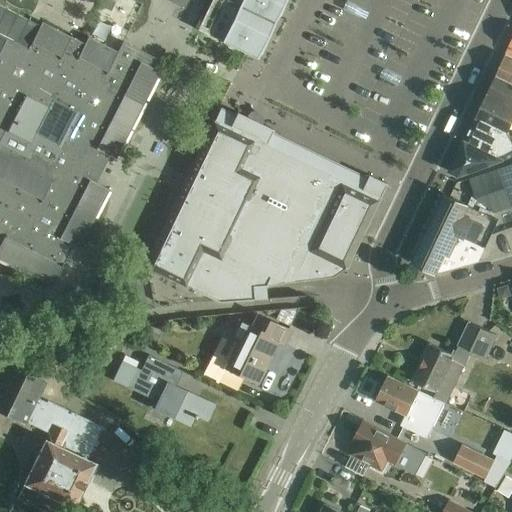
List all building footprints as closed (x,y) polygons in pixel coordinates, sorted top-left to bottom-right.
[(211,0),(199,26),(197,29),(245,53),(248,54),(256,58),(274,22),(284,0),(211,0)] [(0,205),(62,70),(55,66),(70,37),(41,22),(39,26),(0,6),(0,205)] [(62,70),(0,205),(0,234),(3,236),(0,242),(0,260),(51,286),(73,245),(79,248),(108,190),(109,189),(88,179),(102,152),(116,159),(145,101),(159,74),(151,70),(155,62),(121,45),(117,52),(88,37),(84,44),(70,37),(55,66),(62,70)] [(496,76),(511,84),(511,60),(505,57),(496,76)] [(508,132),(511,123),(511,84),(496,76),(475,117),(476,118),(473,123),(498,136),(501,130),(508,132)] [(213,122),(144,266),(219,302),(259,299),(257,286),(259,282),(265,285),(318,278),(320,274),(322,275),(328,276),(330,275),(335,273),(337,272),(339,270),(340,267),(344,269),(385,182),(367,173),(365,176),(269,132),(271,128),(253,119),(236,112),(234,116),(219,109),(213,122)] [(495,144),(498,136),(473,123),(470,129),(449,172),(457,176),(465,173),(469,172),(508,158),(507,157),(495,144)] [(412,261),(436,273),(479,261),(497,220),(467,206),(468,205),(445,194),(412,261)] [(284,344),(290,332),(257,316),(252,328),(238,322),(232,335),(239,339),(225,367),(257,382),(276,341),(284,344)] [(471,351),(487,358),(497,337),(470,324),(459,345),(471,351)] [(455,351),(453,355),(431,344),(413,382),(436,392),(441,382),(453,388),(468,357),(455,351)] [(197,417),(208,422),(216,406),(172,385),(177,374),(152,362),(142,383),(162,393),(154,410),(191,427),(195,418),(197,419),(197,417)] [(48,402),(47,404),(38,399),(46,382),(6,363),(0,374),(0,412),(26,425),(34,407),(43,412),(38,422),(52,428),(24,484),(45,495),(41,503),(42,506),(54,511),(57,511),(59,511),(63,503),(73,508),(94,464),(84,459),(91,445),(92,446),(101,427),(48,402)] [(445,403),(388,376),(375,401),(407,417),(404,426),(429,438),(445,403)] [(390,461),(395,464),(406,443),(363,421),(358,431),(362,433),(350,454),(372,466),(371,468),(383,474),(390,461)] [(468,451),(460,464),(493,482),(500,468),(468,451)] [(511,485),(511,462),(508,461),(499,479),(511,485)] [(443,511),(472,511),(450,500),(443,511)]
